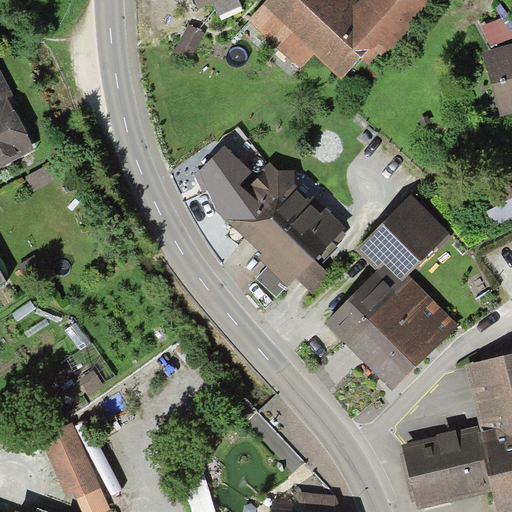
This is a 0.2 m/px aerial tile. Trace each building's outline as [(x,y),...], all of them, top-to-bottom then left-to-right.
[(270,0),(249,23),(299,68),(311,56),(342,84),(366,59),(371,63),(424,5),(419,0),(361,0),(360,2),(358,0),(270,0)] [(497,48),(511,41),(511,13),(486,26),(497,48)] [(511,47),(481,56),(497,115),(511,110),(511,47)] [(0,165),(26,153),(3,104),(9,101),(0,83),(0,165)] [(224,145),(202,167),(218,210),(263,254),(258,259),(284,284),(291,277),(306,262),(338,231),(272,165),(245,192),(237,185),(250,171),(224,145)] [(43,170),(23,179),(29,192),(48,183),(43,170)] [(511,206),(503,186),(481,196),(494,228),(511,219),(511,206)] [(397,291),(405,283),(448,240),(409,201),(358,253),(379,273),(397,291)] [(32,260),(20,266),(26,277),(38,271),(32,260)] [(322,277),(306,262),(291,277),(307,293),(322,277)] [(379,273),(325,328),(388,391),(451,328),(405,283),(397,291),(379,273)] [(511,351),(463,363),(478,425),(402,443),(416,505),(494,487),(499,511),(503,511),(511,510),(511,351)] [(43,443),(66,501),(93,490),(70,432),(43,443)]
